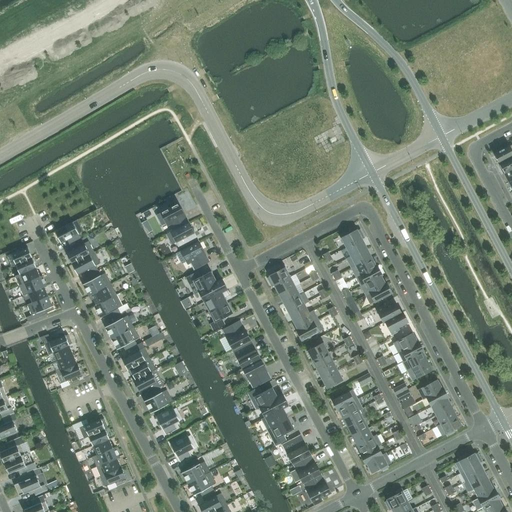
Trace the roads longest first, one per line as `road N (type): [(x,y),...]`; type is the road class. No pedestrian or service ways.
road 1 (tertiary): [(0,155),(142,74),(164,71),(193,87),(256,203),(269,212),(291,214),(371,172)]
road 2 (residential): [(239,271),(355,210),(368,211),(483,429)]
road 3 (tertiary): [(371,172),(502,420)]
road 4 (residential): [(356,496),(239,271)]
road 5 (residential): [(180,511),(75,314)]
road 6 (tertiary): [(310,0),(340,113),(371,172)]
road 7 (tertiary): [(440,136),(396,57),(334,0)]
road 8 (tertiary): [(511,271),(440,136)]
road 9 (residential): [(356,496),(483,429)]
road 10 (residential): [(511,230),(471,152),(511,130)]
